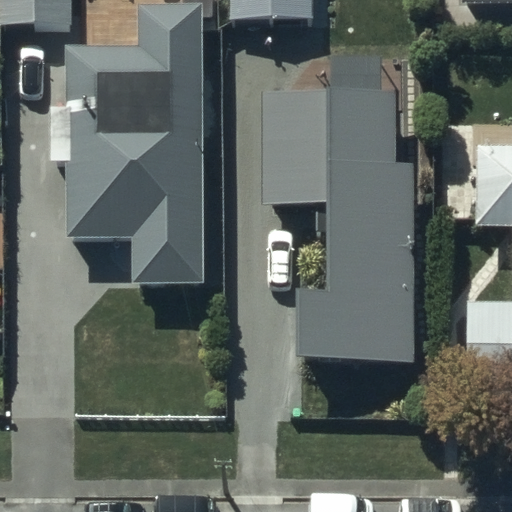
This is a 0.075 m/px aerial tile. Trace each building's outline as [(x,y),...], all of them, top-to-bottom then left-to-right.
[(70,0),(0,0),(0,8),(1,42),(71,41),(70,0)] [(313,0),(227,0),(228,33),(313,33),(313,0)] [(511,0),(466,0),(466,13),(511,12),(511,0)] [(86,65),(66,65),(66,128),(50,128),(49,185),(65,184),(66,260),(132,259),(132,305),(203,306),(202,26),(138,26),(137,65),(104,65),(104,53),(86,53),(86,65)] [(38,49),(7,49),(10,136),(39,135),(38,49)] [(396,112),(263,114),(264,224),(329,223),(330,319),(300,319),(300,382),(417,380),(414,182),(397,182),(396,112)] [(511,164),(474,165),(477,245),(511,245),(511,318),(470,319),(468,407),(511,408),(511,164)]
